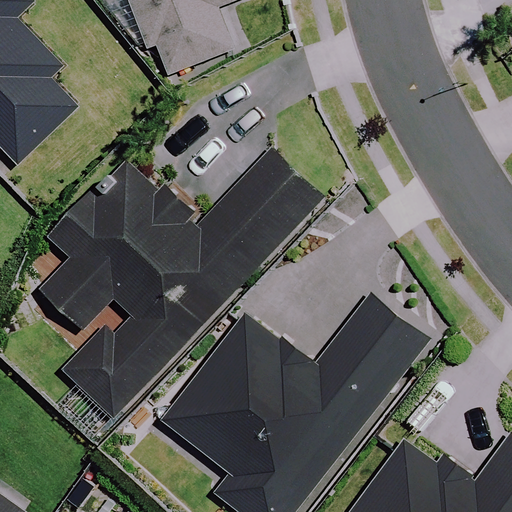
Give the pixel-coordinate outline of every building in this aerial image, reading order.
[(0,0),(0,149),(21,172),(83,114),(59,89),(71,78),(20,24),(38,8),(29,0),(0,0)] [(132,0),(143,33),(150,56),(162,52),(170,79),(242,57),(226,7),(249,0),(132,0)] [(207,226),(163,184),(157,190),(127,162),(54,240),(78,262),(49,292),(89,331),(118,300),(129,310),(70,373),(118,419),(325,200),(276,153),(207,226)] [(302,511),(433,344),(375,299),(319,370),(252,318),(167,427),(233,479),(220,496),(239,511),(302,511)] [(511,511),(511,445),(481,487),(416,439),(361,511),(511,511)] [(0,511),(22,511),(0,496),(0,511)]
